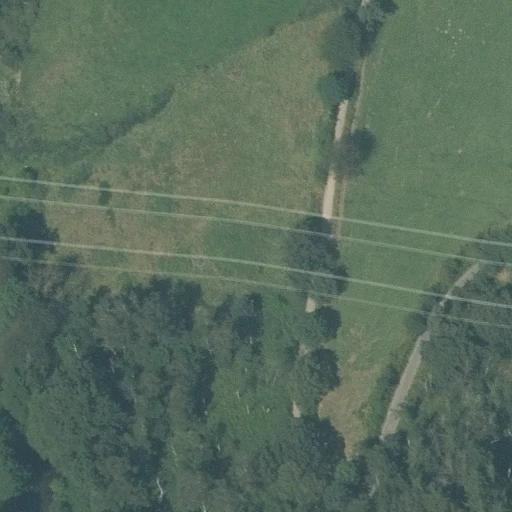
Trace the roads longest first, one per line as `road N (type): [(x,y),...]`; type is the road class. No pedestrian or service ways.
road 1 (track): [(294,511),(310,325),(375,0)]
road 2 (track): [(511,243),(439,319),(366,511)]
